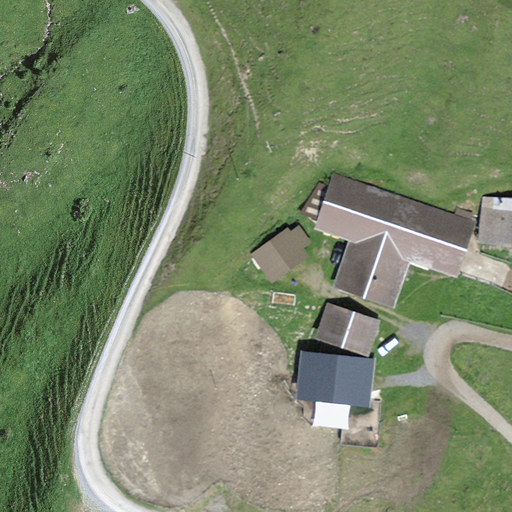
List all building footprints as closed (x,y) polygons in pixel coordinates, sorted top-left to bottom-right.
[(391,305),(407,257),(454,272),(471,220),(330,172),(312,227),(346,239),(330,285),(391,305)] [(511,193),(481,189),(474,236),(511,242),(511,193)] [(248,251),(268,280),(304,254),(283,225),(248,251)] [(324,300),(312,334),(362,352),(374,318),(324,300)] [(298,358),(294,393),(364,400),(367,365),(298,358)]
